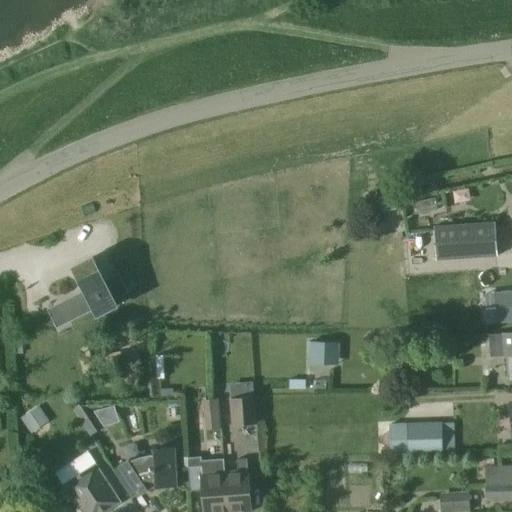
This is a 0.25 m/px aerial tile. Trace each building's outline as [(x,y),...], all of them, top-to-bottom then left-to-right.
[(437,210),(435,198),(411,203),(414,215),(437,210)] [(497,257),(495,222),(434,226),(436,261),(497,257)] [(60,304),(69,323),(94,311),(97,316),(118,305),(115,300),(125,295),(116,275),(105,281),(93,258),(73,268),(85,291),(60,304)] [(511,292),(503,293),(505,321),(511,320),(511,292)] [(311,341),(310,363),(326,364),(326,343),(326,342),(311,341)] [(34,347),(35,390),(69,389),(68,373),(51,374),(50,347),(34,347)] [(289,388),(306,388),(306,379),(289,378),(289,388)] [(173,395),(173,387),(161,388),(161,396),(173,395)] [(258,424),(255,396),(229,399),(232,426),(258,424)] [(221,397),(205,397),(206,428),(222,427),(221,397)] [(90,414),(82,403),(72,409),(90,436),(101,429),(91,414),(90,414)] [(38,406),(22,418),(30,430),(47,418),(38,406)] [(407,424),(390,424),(390,427),(391,450),(391,456),(394,456),(443,455),(442,423),(407,424)] [(153,450),(154,456),(151,456),(146,457),(140,458),(133,460),(130,462),(129,461),(113,471),(132,500),(148,490),(155,489),(178,488),(176,449),(153,450)] [(106,511),(120,503),(96,466),(88,455),(59,475),(82,511),(106,511)] [(204,511),(227,511),(225,474),(224,459),(202,461),(201,458),(188,459),(190,492),(203,491),(204,511)] [(238,473),(225,474),(227,511),(250,511),(247,460),(237,461),(238,473)] [(348,474),(367,474),(367,465),(348,465),(348,474)] [(511,469),(500,470),(485,470),(486,501),(511,500),(511,469)] [(469,511),(469,492),(440,494),(441,511),(469,511)]
